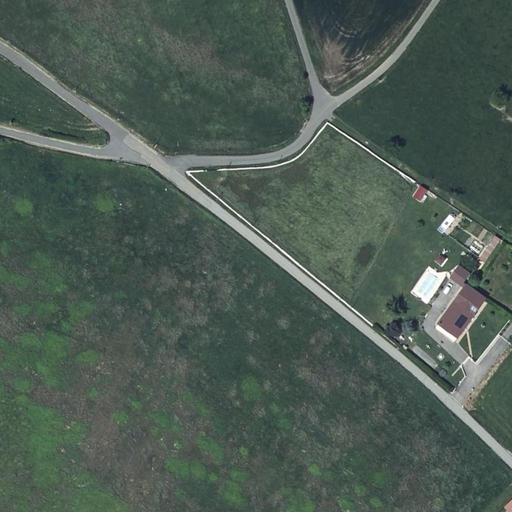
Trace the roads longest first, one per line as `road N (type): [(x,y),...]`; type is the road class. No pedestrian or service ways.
road 1 (unclassified): [(168,170),(407,363),(511,464)]
road 2 (unclassified): [(322,110),(283,154),(168,170)]
road 3 (unclassified): [(0,46),(135,146)]
road 4 (unclassified): [(435,0),(382,69),(322,110)]
road 5 (unclassified): [(135,146),(120,155),(0,132)]
